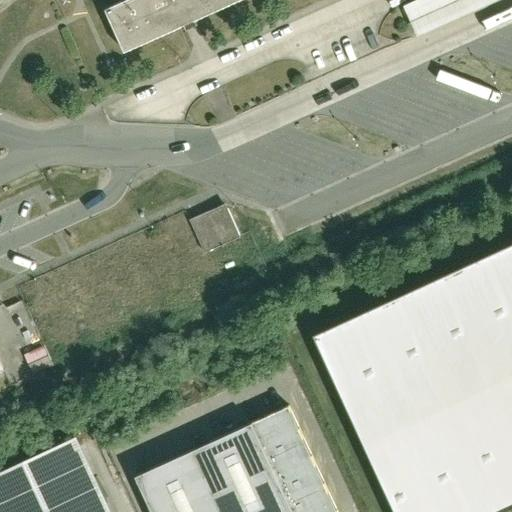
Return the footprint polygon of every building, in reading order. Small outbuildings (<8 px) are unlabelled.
[(144,0),(111,17),(131,58),(249,0),(144,0)] [(423,0),(405,8),(419,39),(505,0),(423,0)] [(242,242),(228,210),(193,224),(207,256),(242,242)] [(511,252),(314,342),(390,511),(504,511),(511,509),(511,252)] [(339,511),(289,403),(258,418),(300,508),(291,511),(339,511)] [(258,418),(142,471),(160,511),(291,511),(300,508),(258,418)] [(117,511),(84,438),(0,476),(0,511),(117,511)]
